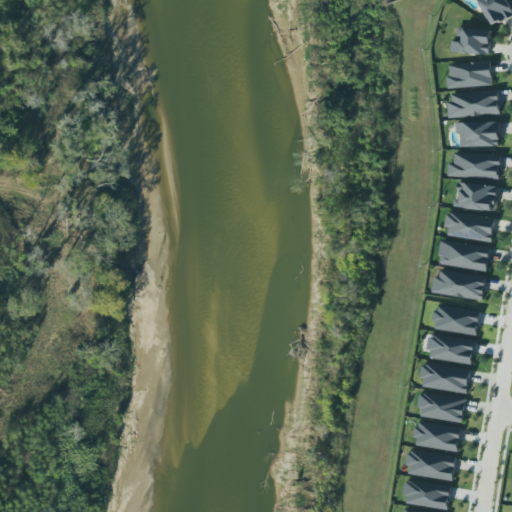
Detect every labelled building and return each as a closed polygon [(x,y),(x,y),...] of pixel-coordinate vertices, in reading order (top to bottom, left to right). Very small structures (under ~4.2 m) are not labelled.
[(479,0),(493,27),(511,16),(511,8),(507,0),(479,0)] [(459,26),(465,27),(465,25),(493,28),(491,52),(472,51),(472,52),(463,52),(463,50),(452,49),(453,39),(464,39),(464,36),(458,35),(459,26)] [(451,63),(492,60),(494,84),(449,88),(448,76),(452,75),(451,63)] [(450,116),(501,112),(499,89),(453,93),(454,100),(448,100),(450,116)] [(457,122),(466,120),(493,119),(502,120),(503,134),(502,134),(502,137),(500,137),(500,144),(462,145),(462,132),(457,132),(457,122)] [(449,175),(501,178),(501,172),(500,172),(500,171),(501,171),(501,167),(503,167),(503,154),(456,151),(456,162),(450,162),(449,175)] [(500,187),(460,183),(459,200),(455,199),(454,208),(498,212),(500,187)] [(493,244),(447,236),(449,227),(444,226),(447,209),(497,218),(493,244)] [(442,241),(491,248),(488,270),(439,263),(442,241)] [(442,268),(486,274),(487,278),(484,298),(439,292),(433,290),(435,273),(441,273),(442,268)] [(478,336),(482,312),(438,305),(434,329),(478,336)] [(434,333),(476,339),(473,363),(431,357),(432,349),(428,348),(430,336),(434,333)] [(427,362),(470,367),(472,371),(468,392),(425,385),(426,377),(422,375),(423,365),(427,362)] [(426,390),(469,398),(463,421),(423,414),(424,407),(420,405),(421,393),(426,390)] [(415,446),(459,452),(462,428),(418,422),(415,446)] [(407,475),(455,481),(458,457),(411,451),(407,475)] [(449,511),(453,487),(408,480),(405,503),(449,511)]
